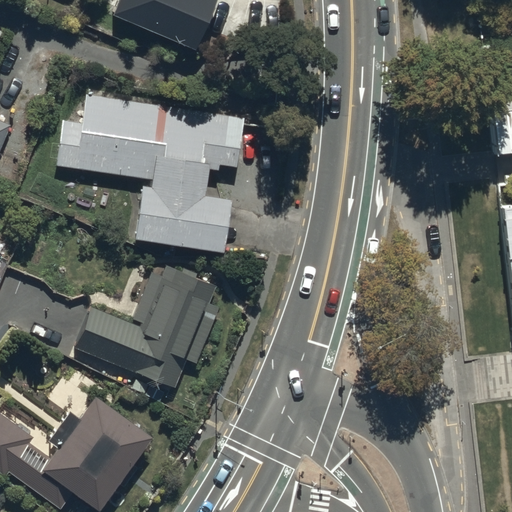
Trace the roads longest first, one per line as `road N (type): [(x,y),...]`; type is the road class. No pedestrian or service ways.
road 1 (tertiary): [(381,0),(389,117),(371,286),(373,332),(400,441)]
road 2 (secondary): [(350,0),(341,200),(287,401)]
road 3 (tertiary): [(379,511),(344,460),(287,401)]
road 4 (tertiary): [(287,401),(364,414),(400,441)]
road 5 (secondary): [(287,401),(227,506)]
